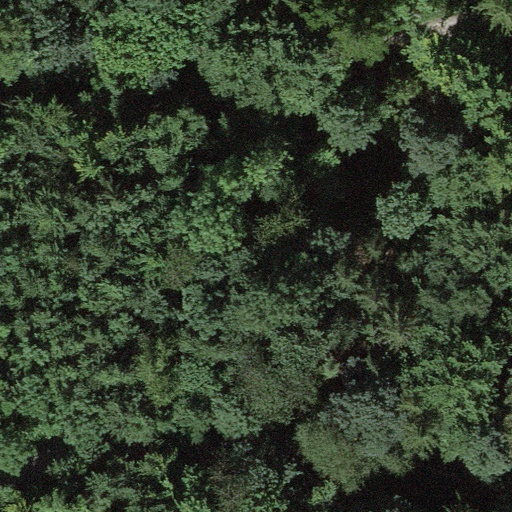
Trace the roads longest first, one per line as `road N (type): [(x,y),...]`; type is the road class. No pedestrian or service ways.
road 1 (track): [(0,482),(153,425),(248,431),(511,485)]
road 2 (track): [(203,93),(0,108)]
